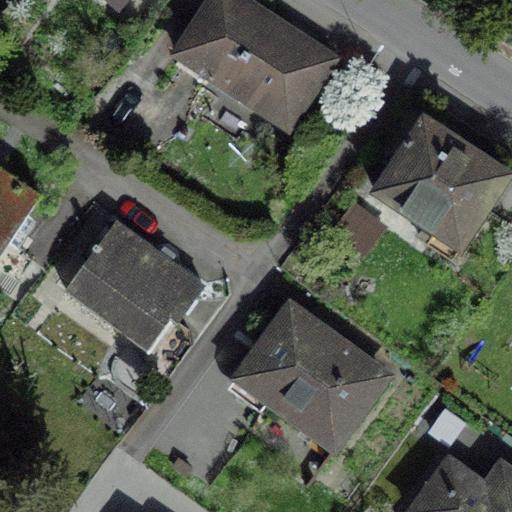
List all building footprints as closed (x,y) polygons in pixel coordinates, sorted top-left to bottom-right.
[(131,0),(103,0),(121,13),(131,0)] [(354,69),(249,0),(229,0),(186,66),(305,144),(354,69)] [(511,215),(511,170),(440,124),(386,207),(478,267),(511,215)] [(0,288),(54,200),(0,167),(0,288)] [(399,239),(363,213),(346,236),(382,262),(399,239)] [(219,298),(126,233),(76,306),(169,370),(219,298)] [(405,386),(299,308),(242,386),(348,463),(405,386)] [(448,463),(416,511),(511,511),(511,474),(487,458),(473,479),(448,463)]
